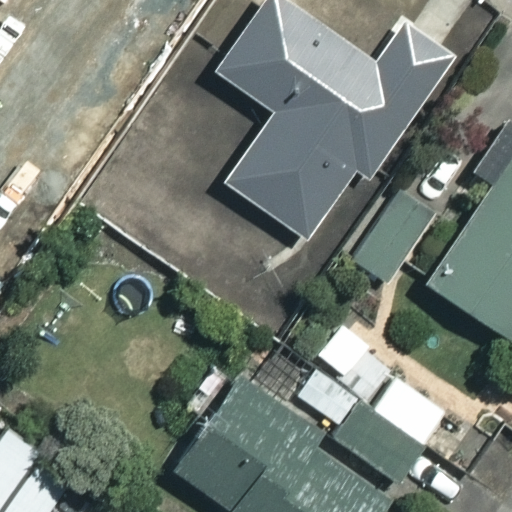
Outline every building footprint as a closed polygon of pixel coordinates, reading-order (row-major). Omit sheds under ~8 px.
[(221,179),(291,223),(389,70),(278,0),(262,0),(218,69),(270,102),(221,179)] [(511,310),(511,142),(420,272),(500,328),(511,310)] [(283,393),(397,476),(448,405),(335,323),(283,393)] [(370,511),(397,476),(283,393),(278,401),(233,369),(166,462),(223,503),(216,511),(370,511)] [(43,511),(73,471),(6,422),(0,429),(0,511),(43,511)]
